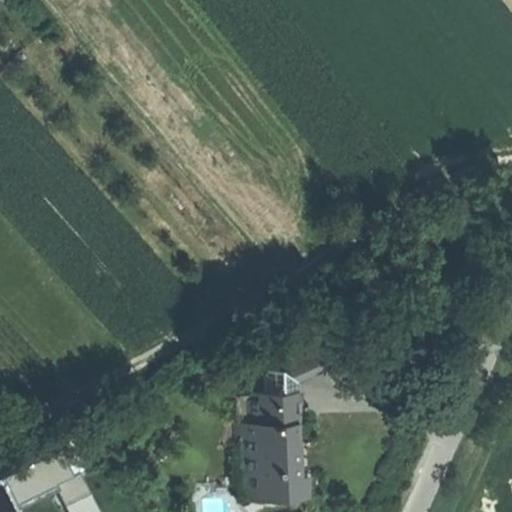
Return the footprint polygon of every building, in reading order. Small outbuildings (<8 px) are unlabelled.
[(319,340),(303,347),(314,374),(330,367),(319,340)] [(266,368),(267,392),(299,390),(299,380),(314,374),(303,347),(274,359),(278,367),(266,368)] [(249,498),(299,496),(297,452),(296,421),(300,421),(299,390),(267,392),(249,392),(251,423),(246,423),(249,498)] [(0,507),(58,479),(68,499),(90,488),(80,467),(72,472),(57,444),(0,472),(0,507)] [(90,488),(68,499),(74,511),(89,511),(100,507),(90,488)]
